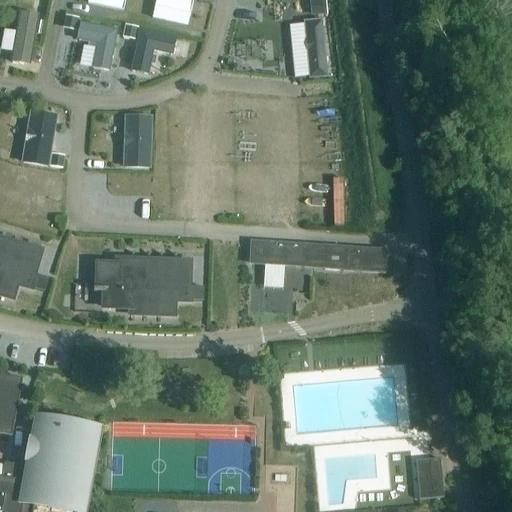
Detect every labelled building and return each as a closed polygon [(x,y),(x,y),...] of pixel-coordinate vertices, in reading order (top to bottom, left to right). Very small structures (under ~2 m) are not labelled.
[(88,0),(87,5),(123,12),(125,0),(88,0)] [(157,0),(153,20),(187,28),(192,0),(157,0)] [(322,2),(311,3),(312,15),(322,14),(323,14),(322,2)] [(37,17),(20,14),(11,63),(29,67),(37,17)] [(66,17),(63,29),(76,31),(78,20),(66,17)] [(326,77),(320,21),(304,23),(309,79),(326,77)] [(77,41),(96,45),(92,69),(108,72),(116,32),(80,25),(77,41)] [(125,27),(123,38),(135,40),(137,29),(125,27)] [(175,40),(139,32),(131,72),(147,75),(152,51),(172,55),(175,40)] [(43,118),(32,116),(23,164),(46,168),(54,121),(51,116),(45,115),(43,118)] [(146,170),(147,122),(137,122),(135,118),(129,118),(126,122),(125,169),(146,170)] [(51,157),(50,167),(62,169),(63,159),(51,157)] [(0,295),(12,299),(17,280),(23,282),(22,286),(44,293),(48,279),(33,275),(40,251),(0,240),(0,295)] [(250,242),(249,263),(385,271),(386,250),(250,242)] [(97,289),(93,289),(93,293),(104,293),(103,308),(126,309),(130,309),(130,315),(173,316),(174,297),(180,297),(180,301),(203,302),(203,288),(188,287),(189,263),(117,261),(117,266),(97,266),(97,289)] [(22,380),(0,375),(0,435),(11,438),(22,380)] [(2,478),(0,478),(0,511),(32,511),(34,505),(72,511),(82,511),(98,433),(36,422),(28,469),(6,465),(4,464),(2,478)] [(439,460),(416,462),(415,462),(419,501),(420,501),(443,498),(439,460)]
